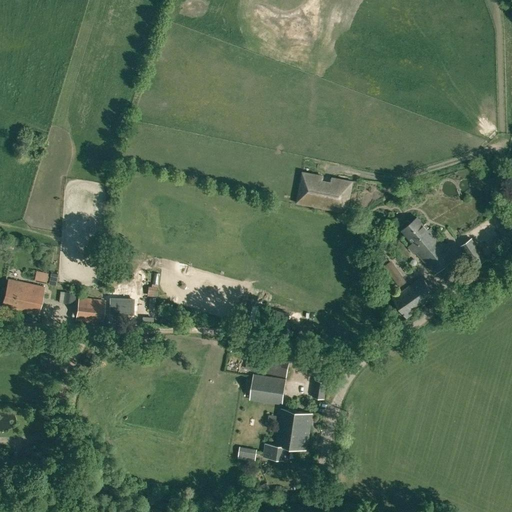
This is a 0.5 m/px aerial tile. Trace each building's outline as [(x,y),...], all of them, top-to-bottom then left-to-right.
[(334,177),(333,180),(324,179),(325,176),(305,172),(299,201),(348,211),(354,181),(334,177)] [(416,252),(435,274),(456,257),(431,228),(429,230),(418,217),(411,223),(409,220),(406,220),(402,224),(401,227),(403,229),(402,230),(413,243),(409,246),(415,253),(416,252)] [(487,260),(472,238),(460,246),(475,268),(487,260)] [(13,249),(14,242),(5,239),(3,247),(13,249)] [(372,246),(376,257),(376,260),(381,256),(380,253),(383,252),(380,243),(372,246)] [(385,256),(377,261),(381,266),(388,260),(385,256)] [(384,265),(399,287),(406,282),(391,260),(384,265)] [(34,281),(46,284),(49,273),(36,270),(34,281)] [(407,318),(437,298),(422,277),(393,297),(407,318)] [(43,287),(35,285),(8,279),(2,307),(38,315),(44,287),(43,287)] [(148,286),(147,295),(156,296),(157,287),(151,287),(148,286)] [(63,292),(61,302),(74,304),(75,294),(63,292)] [(105,300),(79,297),(76,320),(102,324),(105,300)] [(112,298),(112,312),(113,312),(134,313),(134,312),(135,298),(112,298)] [(290,313),(266,307),(264,318),(247,313),(244,322),(277,332),(285,334),(290,313)] [(160,309),(160,321),(170,321),(170,309),(160,309)] [(266,351),(264,363),(248,359),(246,368),(287,377),(291,356),(266,351)] [(282,404),(286,379),(254,375),(250,399),(282,404)] [(327,382),(315,380),(312,397),(325,399),(327,382)] [(279,430),(309,435),(312,413),(282,408),(279,430)] [(307,450),(309,435),(279,430),(276,446),(266,444),(264,457),(283,459),(285,447),(307,450)] [(240,447),(238,459),(256,462),(257,449),(240,447)]
